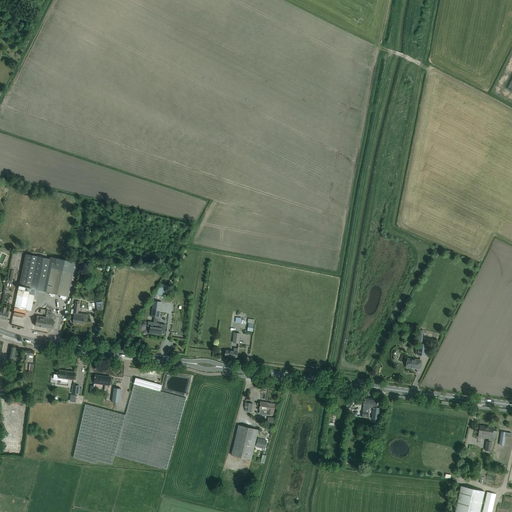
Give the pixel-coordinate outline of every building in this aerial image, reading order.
[(67,297),(75,262),(50,257),(49,259),(25,254),(15,306),(13,310),(25,313),(30,289),(67,297)] [(5,288),(6,288),(4,293),(7,293),(8,288),(11,289),(13,281),(7,280),(5,288)] [(150,327),(150,328),(149,333),(154,334),(154,333),(157,334),(162,335),(162,334),(164,334),(166,325),(159,324),(159,323),(157,323),(157,318),(159,318),(161,302),(153,301),(151,317),(154,317),(154,322),(148,321),(148,326),(150,327)] [(73,318),(72,323),(83,324),(83,321),(87,322),(88,315),(79,313),(78,313),(79,303),(75,303),(73,313),(73,316),(73,318)] [(0,311),(0,312),(0,318),(7,320),(8,313),(5,312),(6,308),(1,307),(0,311)] [(54,318),(55,315),(46,310),(41,309),(40,313),(46,315),(45,317),(36,315),(35,326),(52,329),(53,324),(54,324),(55,321),(53,321),(54,318)] [(424,330),(420,330),(418,343),(420,343),(418,355),(426,356),(427,344),(422,344),(424,330)] [(14,357),(14,352),(15,348),(11,347),(8,360),(7,367),(8,367),(8,368),(8,371),(11,371),(13,360),(16,361),(16,358),(14,357)] [(226,350),(226,351),(225,356),(237,357),(238,352),(238,348),(234,348),(233,351),(226,350)] [(25,349),(24,354),(24,360),(24,363),(23,363),(23,369),(26,369),(27,361),(28,355),(33,356),(33,351),(25,349)] [(407,358),(407,359),(406,359),(405,361),(406,362),(407,362),(406,366),(414,367),(414,368),(419,369),(420,360),(407,358)] [(59,370),(59,375),(54,374),(54,379),(62,380),(61,381),(68,382),(68,379),(74,380),(75,372),(67,371),(65,371),(59,370)] [(95,375),(94,380),(94,383),(105,385),(104,390),(108,391),(110,377),(95,375)] [(166,469),(185,403),(186,398),(160,391),(162,385),(136,377),(125,415),(85,404),(73,457),(96,464),(97,461),(112,464),(114,455),(166,469)] [(114,388),(113,393),(112,402),(119,403),(120,394),(121,389),(114,388)] [(378,399),(369,398),(368,406),(369,406),(369,407),(370,407),(373,407),(372,419),(378,420),(380,408),(376,408),(378,399)] [(265,404),(265,403),(265,402),(261,402),(260,409),(267,411),(267,414),(273,415),(273,411),(274,404),(267,403),(267,404),(265,404)] [(238,425),(237,430),(231,455),(251,460),(258,430),(238,425)] [(480,426),(479,434),(489,436),(488,442),(486,441),(484,450),(491,451),(492,442),(493,443),(494,436),(496,437),(497,431),(493,430),(493,428),(480,426)] [(511,430),(502,429),(500,442),(505,443),(506,434),(511,435),(511,432),(511,430)] [(258,439),(257,443),(256,446),(265,448),(267,441),(258,439)] [(480,511),(485,491),(461,486),(455,511),(480,511)] [(487,492),(482,511),(492,511),(497,494),(487,492)]
